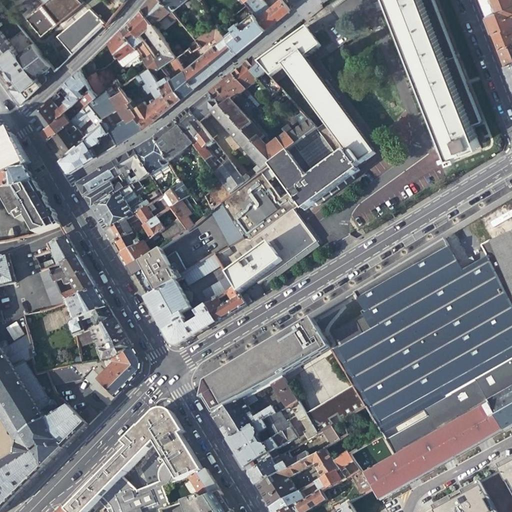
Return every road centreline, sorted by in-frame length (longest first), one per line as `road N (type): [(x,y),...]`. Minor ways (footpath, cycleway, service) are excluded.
road 1 (tertiary): [(511,162),(163,369)]
road 2 (residential): [(305,7),(151,131),(59,187)]
road 3 (residential): [(163,369),(59,187)]
road 4 (tertiary): [(163,369),(25,511)]
road 5 (residential): [(14,121),(138,0)]
road 6 (residential): [(250,511),(163,369)]
road 7 (residential): [(463,0),(511,125)]
